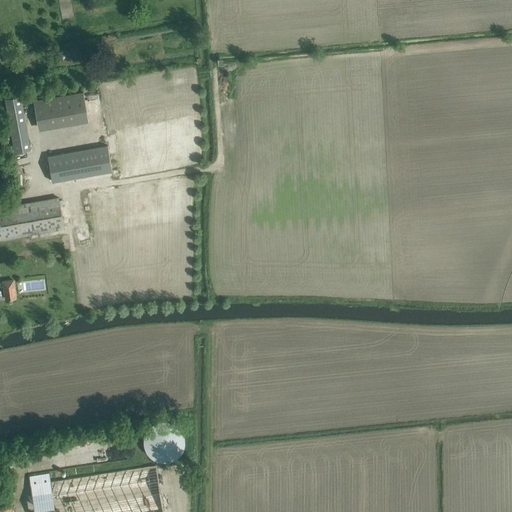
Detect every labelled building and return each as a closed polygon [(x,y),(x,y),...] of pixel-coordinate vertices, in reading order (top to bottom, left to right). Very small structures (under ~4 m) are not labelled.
[(33,100),(37,125),(87,117),(83,92),(33,100)] [(21,97),(5,100),(14,153),(31,150),(21,97)] [(7,135),(0,136),(0,145),(9,143),(7,135)] [(107,145),(47,156),(52,182),(111,171),(107,145)] [(0,240),(65,229),(59,198),(0,208),(0,240)] [(14,279),(2,280),(5,300),(16,299),(14,279)] [(189,441),(189,440),(188,436),(187,432),(185,429),(182,425),(179,422),(175,420),(171,419),(166,418),(162,419),(158,420),(154,423),(151,425),(148,429),(147,432),(145,436),(145,440),(145,444),(147,448),(149,452),(151,455),(155,458),(159,460),(163,462),(166,462),(171,462),(175,460),(179,458),(182,456),(184,453),(187,449),(188,445),(189,441)] [(163,511),(156,465),(129,470),(51,482),(50,474),(29,477),(34,511),(163,511)]
